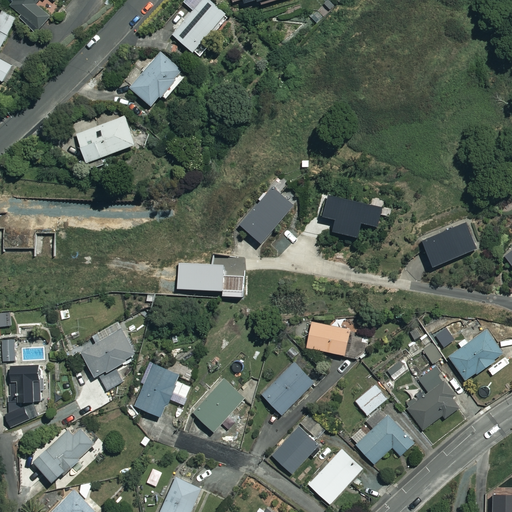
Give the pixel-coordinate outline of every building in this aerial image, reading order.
[(13,0),(18,4),(15,7),(43,31),(54,18),(41,7),(47,0),(55,0),(58,2),(59,0),(13,0)] [(233,18),(212,0),(185,0),(184,3),(196,13),(176,36),(200,57),(233,18)] [(235,0),(238,6),(250,2),(253,9),(277,0),(235,0)] [(0,79),(8,84),(17,68),(0,58),(0,57),(20,20),(6,12),(0,23),(0,79)] [(189,74),(164,53),(134,90),(159,111),(189,74)] [(142,148),(129,117),(82,137),(94,167),(142,148)] [(300,208),(275,189),(245,227),(270,247),(300,208)] [(386,210),(333,198),(328,220),(342,223),(339,235),(364,240),(368,226),(382,229),(386,210)] [(481,251),(470,224),(427,243),(439,269),(481,251)] [(0,328),(16,327),(15,312),(0,312),(0,328)] [(365,336),(316,324),(310,349),(359,361),(365,336)] [(143,358),(125,330),(85,355),(110,395),(128,383),(121,371),(143,358)] [(508,356),(490,331),(453,358),(471,383),(508,356)] [(17,339),(3,339),(3,362),(17,362),(17,339)] [(432,343),(424,350),(435,364),(444,356),(432,343)] [(409,371),(401,361),(389,371),(396,380),(409,371)] [(186,379),(153,363),(143,383),(148,386),(138,406),(167,420),(186,379)] [(319,384),(297,363),(266,396),(288,417),(319,384)] [(49,367),(13,366),(12,412),(8,412),(8,425),(13,425),(12,430),(24,430),(24,421),(48,421),(49,367)] [(466,407),(437,368),(421,381),(432,395),(422,402),(420,398),(408,407),(427,432),(446,417),(449,420),(466,407)] [(250,401),(227,380),(197,413),(220,434),(250,401)] [(391,400),(378,385),(358,402),(370,417),(391,400)] [(143,415),(133,404),(127,410),(137,420),(143,415)] [(386,413),(382,409),(369,421),(377,430),(369,437),(363,430),(354,439),(377,465),(396,448),(405,458),(418,446),(396,421),(399,418),(391,409),(386,413)] [(105,443),(89,427),(79,438),(72,431),(39,463),(61,486),(105,443)] [(323,447),(303,427),(276,457),(296,476),(323,447)] [(367,471),(346,451),(313,486),(334,506),(367,471)] [(197,511),(207,491),(180,479),(164,511),(197,511)] [(99,511),(79,491),(58,511),(99,511)]
